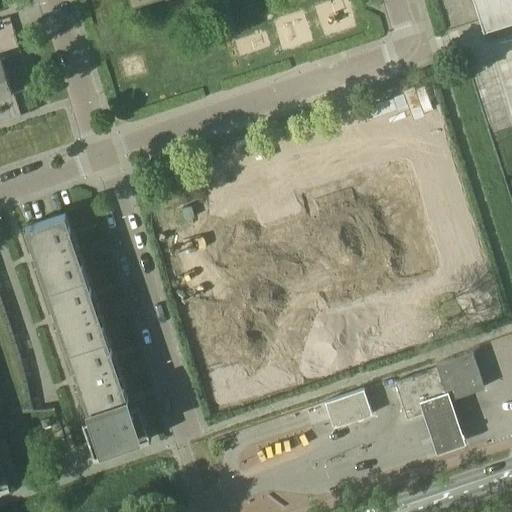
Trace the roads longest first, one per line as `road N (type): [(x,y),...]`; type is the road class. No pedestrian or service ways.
road 1 (residential): [(100,156),(402,55),(413,47),(402,0)]
road 2 (residential): [(183,439),(100,156)]
road 3 (residential): [(100,156),(54,0)]
road 4 (secondary): [(511,464),(369,511)]
